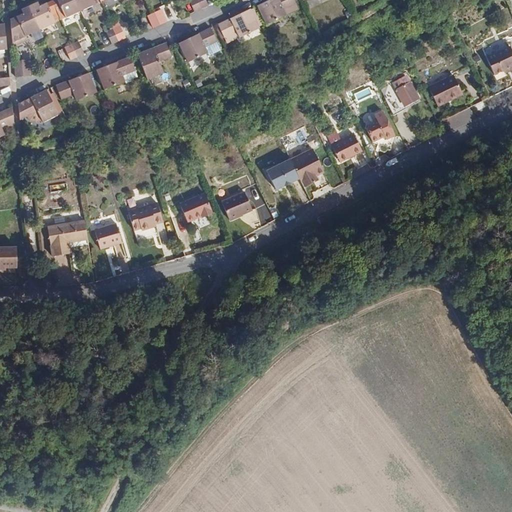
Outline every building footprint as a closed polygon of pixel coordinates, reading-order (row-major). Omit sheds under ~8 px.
[(53,0),(51,1),(59,18),(64,16),(66,18),(81,11),(75,0),(53,0)] [(75,0),(81,11),(95,4),(93,0),(75,0)] [(189,0),(194,12),(201,9),(197,0),(189,0)] [(197,0),(201,9),(209,6),(205,0),(197,0)] [(270,0),(257,6),(266,25),(286,15),(283,9),(295,4),(293,0),(270,0)] [(30,6),(41,30),(55,23),(54,20),(59,18),(51,1),(40,7),(38,3),(30,6)] [(283,9),(286,15),(298,9),(295,4),(283,9)] [(13,42),(13,47),(28,41),(26,36),(41,30),(30,6),(22,10),(24,14),(10,20),(13,42)] [(259,27),(251,9),(233,18),(219,24),(220,26),(225,38),(237,32),(240,37),(259,27)] [(162,10),(155,13),(160,25),(167,22),(162,10)] [(160,25),(155,13),(148,17),(153,29),(160,25)] [(113,29),(119,41),(126,38),(118,21),(111,24),(113,29)] [(220,26),(217,28),(222,39),(225,38),(220,26)] [(106,31),(112,44),(119,41),(113,29),(106,31)] [(191,38),(178,44),(187,63),(207,53),(210,57),(221,51),(210,29),(191,38)] [(227,43),(240,37),(237,32),(225,38),(227,43)] [(79,42),(72,45),(77,57),(85,54),(79,42)] [(152,50),(138,55),(148,79),(163,74),(158,61),(172,56),(167,44),(152,50)] [(65,48),(71,60),(77,57),(72,45),(65,48)] [(494,75),(504,71),(509,68),(510,70),(511,69),(511,52),(509,47),(486,58),(494,75)] [(112,66),(97,71),(104,90),(137,78),(130,59),(112,66)] [(22,61),(23,77),(32,76),(30,60),(22,61)] [(15,64),(16,77),(23,77),(22,61),(17,61),(17,64),(15,64)] [(422,70),(416,73),(422,84),(428,81),(422,70)] [(70,81),(56,87),(61,100),(75,95),(76,99),(96,92),(89,74),(70,81)] [(437,106),(445,102),(444,100),(461,91),(453,75),(428,87),(437,106)] [(407,78),(381,92),(391,113),(416,99),(407,78)] [(50,97),(47,91),(33,98),(20,104),(21,119),(28,116),(31,122),(37,124),(63,111),(55,94),(50,97)] [(444,100),(445,102),(462,95),(461,91),(444,100)] [(1,129),(14,124),(12,109),(0,114),(0,137),(4,136),(1,129)] [(394,135),(381,111),(373,114),(376,119),(375,124),(368,124),(366,129),(372,142),(384,137),(386,140),(394,135)] [(354,134),(332,144),(340,162),(362,152),(354,134)] [(313,149),(290,160),(299,179),(304,187),(315,182),(312,178),(316,175),(324,171),(313,149)] [(357,159),(361,166),(371,161),(367,154),(357,159)] [(299,179),(290,160),(267,170),(276,190),(299,179)] [(244,191),(221,201),(229,220),(252,210),(244,191)] [(204,194),(179,204),(187,222),(201,216),(202,218),(212,214),(212,210),(204,194)] [(157,203),(128,211),(133,231),(141,228),(141,230),(150,228),(150,225),(155,223),(163,222),(157,203)] [(246,215),(248,223),(259,220),(257,212),(246,215)] [(87,239),(84,221),(47,227),(52,257),(70,253),(70,247),(69,243),(87,239)] [(116,224),(95,230),(100,249),(121,243),(116,224)] [(0,247),(0,270),(5,270),(5,268),(17,268),(16,248),(0,247)] [(108,251),(112,272),(128,269),(124,248),(108,251)] [(71,257),(57,257),(59,284),(67,283),(67,276),(72,276),(71,257)]
